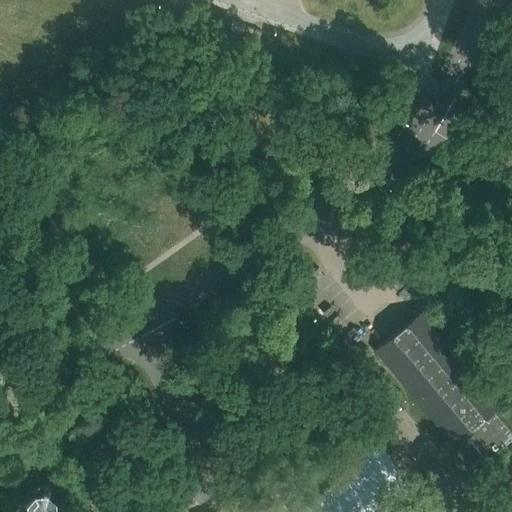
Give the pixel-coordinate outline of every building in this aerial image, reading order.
[(60,216),(148,127),(129,108),(30,208),(49,227),(95,273),(99,268),(103,272),(109,266),(105,262),(60,216)] [(194,173),(162,141),(150,153),(182,185),(194,173)] [(472,454),(502,489),(511,480),(511,478),(508,474),(503,478),(487,459),(511,438),(511,429),(495,410),(508,400),(428,304),(374,350),(453,445),(460,439),(472,454)] [(381,511),(414,484),(393,459),(381,445),(300,511),(381,511)] [(264,475),(271,484),(287,470),(280,462),(264,475)] [(271,484),(278,493),(294,479),(287,470),(271,484)] [(213,488),(206,479),(203,475),(190,486),(192,487),(184,494),(191,503),(199,497),(201,498),(213,488)] [(294,479),(278,493),(285,501),(302,487),(294,479)] [(511,511),(511,480),(502,489),(496,494),(511,511)]
